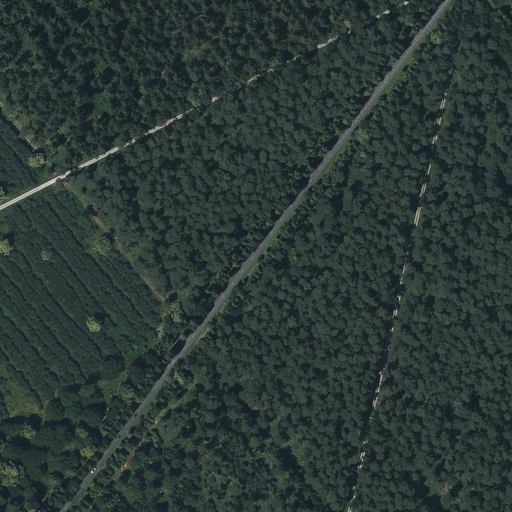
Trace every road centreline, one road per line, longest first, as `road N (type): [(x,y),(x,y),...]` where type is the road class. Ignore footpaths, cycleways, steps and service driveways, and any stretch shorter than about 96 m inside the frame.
road 1 (tertiary): [(446,0),(62,511)]
road 2 (track): [(353,511),(426,229),(468,0)]
road 3 (track): [(408,0),(0,207)]
